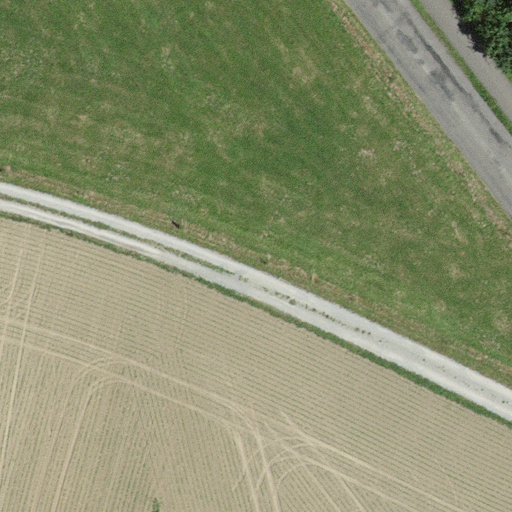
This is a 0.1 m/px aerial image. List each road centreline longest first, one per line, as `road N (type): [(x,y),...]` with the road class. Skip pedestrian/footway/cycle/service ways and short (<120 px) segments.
road 1 (track): [(511,408),(75,209),(0,193)]
road 2 (residential): [(378,0),(511,171)]
